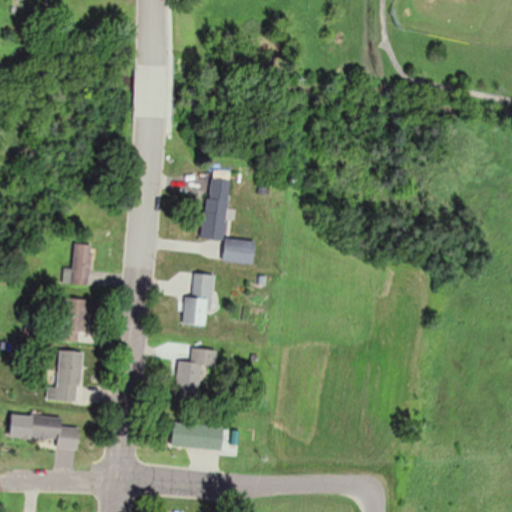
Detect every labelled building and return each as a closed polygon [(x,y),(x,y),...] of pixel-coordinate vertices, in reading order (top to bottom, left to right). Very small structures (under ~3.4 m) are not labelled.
[(223,259),(252,262),(254,239),(225,237),(230,179),(207,177),(202,237),(225,239),(223,259)] [(91,243),(74,242),(72,268),(63,268),(63,283),(89,284),(91,243)] [(183,323),(209,324),(211,273),(193,272),(192,296),(184,295),(183,323)] [(61,340),(85,341),(87,298),(63,297),(61,340)] [(209,347),(191,347),(191,360),(177,360),(177,390),(209,390),(209,347)] [(81,350),(59,348),(56,386),(47,385),(46,399),(77,401),(81,350)] [(62,415),(30,414),(29,437),(57,438),(56,447),(78,448),(79,427),(61,426),(62,415)] [(221,449),(223,425),(172,421),(171,445),(221,449)]
